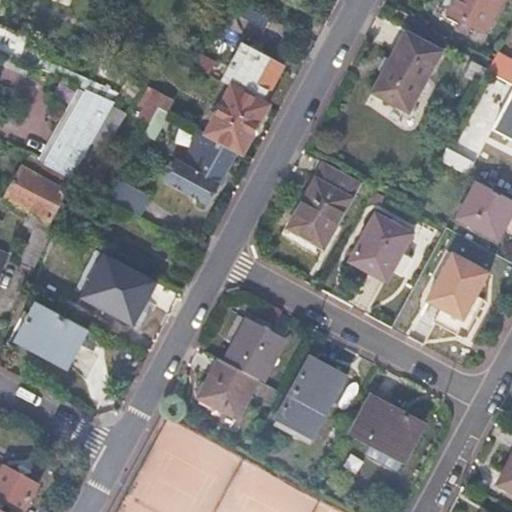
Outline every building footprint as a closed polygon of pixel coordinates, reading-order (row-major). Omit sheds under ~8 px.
[(482,28),(497,0),(451,0),(447,9),(482,28)] [(266,30),(273,17),(244,4),(238,18),(266,30)] [(0,26),(0,48),(28,61),(37,42),(0,26)] [(411,112),(443,51),(404,31),(371,92),(411,112)] [(230,85),(260,101),(280,65),(240,44),(221,80),(230,85)] [(511,55),(496,47),(491,58),(485,68),(511,82),(511,85),(490,127),(506,135),(511,138),(511,55)] [(197,52),(191,64),(207,73),(214,61),(197,52)] [(241,151),(266,104),(260,101),(230,85),(205,131),(234,147),(235,148),(241,151)] [(115,98),(89,87),(44,164),(66,175),(70,177),(81,158),(84,151),(92,137),(111,105),(115,98)] [(137,114),(150,120),(158,106),(164,109),(171,97),(153,87),(137,114)] [(124,112),(111,105),(92,137),(105,144),(124,112)] [(168,111),(158,106),(150,120),(143,132),(153,137),(168,112),(168,111)] [(235,148),(234,147),(205,131),(197,127),(191,136),(194,138),(183,158),(178,155),(176,160),(175,160),(166,178),(206,201),(235,148)] [(511,147),(511,138),(506,135),(502,142),(511,147)] [(92,137),(84,151),(97,158),(105,144),(92,137)] [(44,164),(26,155),(8,197),(48,214),(66,175),(44,164)] [(70,177),(95,190),(105,171),(81,158),(70,177)] [(362,181),(326,162),(284,237),(320,257),(362,181)] [(117,179),(107,196),(139,213),(148,196),(117,179)] [(511,225),(511,197),(478,179),(458,217),(498,238),(506,221),(511,225)] [(386,279),(410,231),(374,212),(349,261),(386,279)] [(24,260),(36,265),(54,225),(31,213),(27,224),(37,229),(24,260)] [(120,316),(143,273),(97,248),(85,269),(95,275),(83,297),(120,316)] [(476,294),(487,270),(451,250),(425,298),(439,305),(432,319),(461,335),(481,297),(476,294)] [(65,367),(84,331),(32,303),(13,339),(65,367)] [(258,378),(263,381),(286,337),(250,316),(226,360),(258,378)] [(258,378),(226,360),(220,357),(197,397),(236,417),(258,378)] [(312,437),(345,375),(310,357),(277,419),(312,437)] [(401,457),(421,421),(370,394),(350,430),(401,457)] [(511,453),(497,482),(511,489),(511,453)] [(0,468),(0,501),(19,511),(35,483),(1,466),(0,468)]
